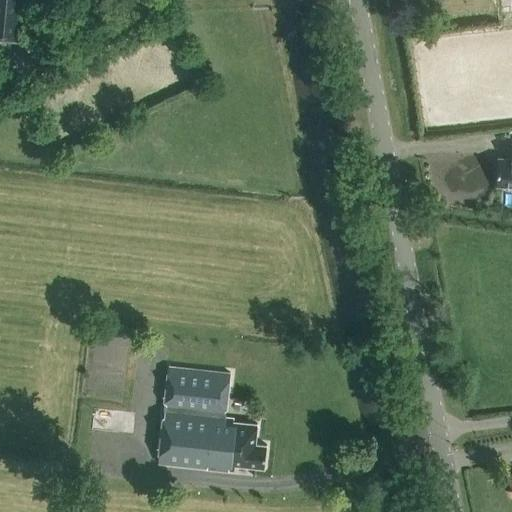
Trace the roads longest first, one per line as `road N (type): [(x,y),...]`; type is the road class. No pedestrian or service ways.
road 1 (unclassified): [(447,511),(355,0)]
road 2 (track): [(436,451),(249,485),(124,471)]
